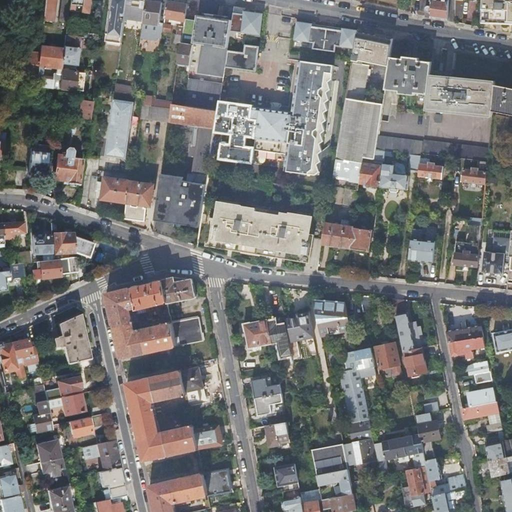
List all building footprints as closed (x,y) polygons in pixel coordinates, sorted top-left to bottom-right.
[(55,0),(44,0),(43,20),(53,21),(55,0)] [(61,0),(59,22),(66,23),(68,9),(69,0),(61,0)] [(69,0),(68,9),(88,11),(88,0),(91,0),(101,1),(100,0),(69,0)] [(122,43),(127,0),(111,0),(106,40),(122,43)] [(146,0),(146,7),(143,23),(150,24),(157,25),(160,25),(160,22),(163,3),(154,2),(153,0),(146,0)] [(199,11),(200,0),(191,0),(190,9),(199,11)] [(200,0),(199,11),(195,36),(195,41),(201,42),(197,72),(222,76),(224,65),(226,49),(229,29),(231,20),(217,17),(219,2),(206,0),(200,0)] [(428,16),(448,20),(448,0),(430,0),(430,5),(429,5),(428,5),(427,5),(426,6),(425,7),(425,8),(425,9),(425,10),(426,11),(427,12),(428,12),(428,16)] [(511,0),(483,0),(483,21),(511,22),(511,0)] [(185,21),(187,4),(167,1),(164,18),(169,19),(181,20),(185,21)] [(243,6),(233,4),(231,20),(229,29),(245,31),(245,33),(258,34),(261,11),(243,9),(243,6)] [(358,29),(358,27),(296,19),(294,37),(313,40),(312,46),(334,48),(335,42),(355,45),(358,29)] [(164,22),(160,22),(160,25),(157,25),(154,50),(160,51),(164,22)] [(374,32),(358,29),(355,45),(353,60),(352,62),(369,65),(372,65),(373,61),(389,64),(391,55),(394,38),(374,34),(374,32)] [(181,43),(178,62),(191,64),(195,41),(195,36),(185,35),(184,43),(181,43)] [(243,51),(226,49),(224,65),(255,69),(258,45),(244,43),(243,51)] [(36,76),(36,77),(41,78),(42,71),(42,67),(56,69),(55,73),(54,73),(53,79),(60,80),(61,71),(61,67),(62,64),(63,49),(40,46),(39,53),(37,71),(36,76)] [(64,46),(63,49),(62,64),(77,66),(79,47),(64,46)] [(19,74),(36,76),(37,71),(39,53),(30,52),(30,51),(15,49),(13,66),(20,67),(19,74)] [(429,93),(431,73),(432,61),(420,59),(420,57),(404,54),(403,57),(391,55),(389,64),(386,88),(399,90),(398,92),(415,94),(415,92),(429,93)] [(214,126),(214,131),(231,133),(230,142),(226,142),(226,141),(222,140),(222,141),(221,141),(219,158),(252,163),(254,148),(287,153),(285,167),(285,169),(316,173),(320,174),(320,170),(321,159),(323,149),(323,148),(322,152),(318,151),(319,141),(320,142),(323,140),(323,136),(324,129),(324,126),(323,121),(327,118),(324,110),(328,107),(326,100),(329,97),(330,87),(332,76),(333,62),(299,58),(292,110),(252,105),(252,103),(219,99),(217,109),(214,126)] [(352,62),(347,97),(364,100),(369,65),(352,62)] [(61,71),(60,80),(59,88),(82,91),(84,74),(61,71)] [(495,83),(495,82),(431,73),(429,93),(427,106),(492,114),(495,83)] [(189,90),(201,91),(202,79),(189,78),(189,90)] [(116,83),(115,91),(123,92),(124,85),(116,83)] [(511,86),(495,83),(492,114),(489,140),(511,144),(511,129),(506,128),(507,126),(510,114),(511,114),(511,86)] [(186,94),(185,104),(217,109),(219,99),(219,97),(187,92),(186,94)] [(173,99),(172,102),(185,104),(186,94),(178,93),(177,99),(173,99)] [(153,98),(143,96),(141,105),(151,106),(153,98)] [(364,157),(375,159),(377,149),(379,136),(384,103),(364,100),(347,97),(336,158),(363,162),(364,157)] [(92,102),(92,101),(81,100),(78,118),(90,119),(92,102)] [(185,104),(172,102),(171,108),(172,108),(171,120),(196,124),(200,124),(201,124),(214,126),(217,109),(185,104)] [(140,119),(170,123),(171,120),(172,108),(171,108),(151,106),(141,105),(140,119)] [(189,221),(200,223),(209,161),(214,131),(214,126),(201,124),(193,174),(188,173),(186,181),(172,178),(172,173),(163,172),(156,214),(175,217),(181,211),(189,221)] [(379,136),(377,149),(411,152),(421,153),(422,154),(422,152),(423,141),(379,136)] [(478,158),(488,159),(489,146),(423,139),(423,141),(422,152),(455,156),(478,158)] [(61,141),(59,141),(53,178),(68,180),(68,182),(79,184),(82,158),(72,156),(73,150),(71,148),(68,148),(66,145),(61,144),(61,141)] [(31,151),(28,171),(35,172),(35,173),(45,174),(48,153),(31,151)] [(409,170),(419,171),(420,159),(421,157),(421,153),(411,152),(409,170)] [(421,157),(420,159),(419,171),(419,174),(442,177),(444,165),(435,164),(435,161),(430,160),(430,158),(421,157)] [(360,181),(363,162),(336,158),(336,161),(333,176),(347,178),(343,205),(356,207),(357,204),(360,181)] [(485,183),(487,166),(488,159),(478,158),(478,167),(473,167),(472,169),(463,168),(462,180),(485,183)] [(383,163),(381,185),(391,186),(390,189),(391,190),(398,191),(399,190),(399,187),(408,188),(409,174),(408,174),(408,173),(406,173),(405,169),(406,168),(406,167),(406,165),(406,164),(405,162),(403,161),(401,161),(399,161),(396,160),(396,159),(394,159),(394,164),(383,163)] [(381,165),(363,162),(360,181),(367,182),(367,183),(378,184),(381,165)] [(102,199),(128,203),(131,182),(105,178),(104,183),(98,182),(97,190),(103,191),(102,199)] [(131,182),(128,203),(151,206),(154,185),(131,182)] [(218,200),(212,240),(228,242),(227,243),(241,246),(242,244),(277,250),(277,251),(291,253),(291,252),(304,254),(311,213),(289,209),(289,211),(281,210),(280,213),(254,209),(254,206),(241,204),(241,203),(218,200)] [(414,211),(427,212),(428,204),(415,202),(414,211)] [(468,224),(481,225),(482,217),(469,216),(468,224)] [(341,223),(353,225),(354,219),(342,217),(341,223)] [(350,246),(353,225),(341,223),(337,222),(337,221),(334,220),(334,222),(326,221),(322,242),(350,246)] [(24,221),(3,223),(5,239),(18,238),(18,236),(14,236),(14,234),(25,233),(24,221)] [(350,246),(369,249),(372,228),(353,225),(350,246)] [(54,234),(55,252),(74,252),(75,251),(88,257),(94,243),(73,237),(73,234),(64,234),(64,233),(54,234)] [(53,259),(53,253),(51,235),(44,235),(44,234),(33,235),(34,254),(43,253),(43,260),(53,259)] [(411,241),(409,258),(433,260),(434,249),(426,248),(426,245),(420,244),(420,242),(411,241)] [(454,263),(478,265),(479,248),(471,247),(471,250),(465,249),(464,252),(455,251),(454,263)] [(23,263),(31,262),(31,250),(17,252),(18,263),(23,263)] [(485,250),(484,270),(504,272),(505,252),(485,250)] [(53,259),(43,260),(36,261),(37,268),(32,269),(33,278),(60,275),(60,273),(78,271),(76,256),(53,259)] [(25,275),(23,263),(18,263),(9,264),(9,270),(0,270),(0,289),(7,288),(5,277),(25,275)] [(173,277),(163,279),(168,302),(196,296),(192,279),(173,277)] [(163,279),(131,287),(137,313),(140,312),(139,308),(146,307),(148,311),(153,310),(152,305),(165,302),(168,316),(170,315),(168,302),(163,279)] [(137,313),(131,287),(107,293),(114,327),(134,323),(134,322),(135,322),(134,321),(133,317),(138,316),(137,313)] [(374,309),(372,296),(360,295),(363,311),(374,309)] [(408,313),(406,300),(393,298),(397,315),(408,313)] [(349,316),(346,302),(314,300),(321,336),(352,329),(352,328),(349,316)] [(290,325),(287,326),(288,334),(292,333),(293,340),(314,335),(309,312),(298,314),(299,317),(289,319),(290,325)] [(404,351),(415,349),(408,313),(397,315),(404,351)] [(355,315),(349,316),(352,328),(358,327),(355,315)] [(67,362),(84,359),(75,316),(58,323),(61,335),(58,336),(58,337),(54,338),(56,346),(56,345),(57,348),(61,347),(60,344),(63,344),(67,362)] [(200,316),(172,321),(177,345),(205,339),(200,316)] [(287,326),(286,325),(277,326),(275,319),(268,320),(272,342),(279,340),(283,355),(292,354),(290,343),(288,334),(287,326)] [(272,342),(268,320),(260,321),(260,320),(254,322),(254,323),(246,324),(250,347),(252,346),(262,344),(273,343),(272,342)] [(177,345),(172,321),(140,328),(146,352),(177,345)] [(134,323),(114,327),(121,357),(146,352),(140,328),(140,327),(139,328),(133,330),(132,326),(135,325),(134,323)] [(447,331),(449,342),(484,335),(482,323),(447,331)] [(511,328),(494,332),(498,352),(511,349),(511,328)] [(473,348),(486,345),(484,335),(449,342),(452,355),(460,354),(460,353),(466,352),(467,357),(475,356),(474,350),(473,350),(473,348)] [(28,338),(12,342),(17,364),(23,362),(23,365),(38,361),(35,346),(30,347),(28,338)] [(17,364),(12,342),(3,344),(2,341),(1,341),(0,340),(0,352),(1,356),(0,355),(0,362),(2,362),(4,371),(16,369),(18,379),(26,377),(23,365),(23,362),(17,364)] [(297,342),(290,343),(292,354),(293,357),(300,356),(297,342)] [(402,374),(400,364),(396,342),(377,346),(381,368),(382,368),(393,365),(395,375),(402,374)] [(361,377),(376,374),(375,366),(371,347),(356,350),(356,352),(361,377)] [(428,371),(423,347),(415,349),(404,351),(403,351),(408,376),(428,371)] [(351,482),(367,479),(381,475),(378,460),(375,444),(371,426),(370,421),(361,377),(356,352),(346,354),(349,371),(341,373),(346,402),(335,405),(344,447),(346,456),(351,482)] [(260,360),(261,366),(275,364),(274,358),(260,360)] [(52,359),(38,362),(39,364),(40,369),(54,365),(52,359)] [(477,374),(491,371),(489,359),(475,362),(477,374)] [(182,370),(187,391),(204,387),(200,367),(182,370)] [(323,395),(333,393),(328,367),(318,369),(323,395)] [(182,370),(182,369),(151,377),(157,400),(183,394),(184,397),(184,399),(186,407),(190,406),(187,391),(182,370)] [(61,396),(80,392),(79,386),(81,385),(79,375),(58,380),(61,396)] [(31,379),(32,386),(43,384),(42,377),(31,379)] [(157,400),(151,377),(128,382),(127,383),(144,460),(146,460),(168,455),(163,431),(160,432),(155,409),(156,408),(155,407),(154,407),(153,401),(157,400)] [(276,402),(284,401),(280,383),(272,384),(268,385),(266,377),(253,380),(259,414),(273,412),(271,403),(276,402)] [(32,386),(31,387),(35,403),(37,403),(39,414),(34,415),(37,431),(53,427),(43,384),(32,386)] [(471,407),(498,402),(495,389),(468,395),(471,407)] [(61,396),(60,396),(64,414),(84,409),(80,392),(61,396)] [(484,415),(500,412),(498,402),(471,407),(462,409),(464,419),(484,415)] [(438,403),(425,403),(426,411),(439,411),(438,403)] [(431,412),(416,414),(420,434),(421,434),(424,450),(426,460),(437,458),(433,439),(441,437),(438,421),(433,422),(431,412)] [(486,425),(502,422),(500,412),(484,415),(486,425)] [(195,429),(191,413),(187,414),(190,425),(163,431),(168,455),(199,448),(195,429)] [(88,417),(69,421),(72,435),(91,431),(88,417)] [(271,445),(292,441),(288,421),(267,425),(271,445)] [(487,432),(503,429),(502,422),(486,425),(487,432)] [(195,429),(199,448),(224,443),(220,424),(195,429)] [(98,434),(100,442),(113,438),(112,431),(98,434)] [(421,434),(420,434),(375,444),(378,460),(399,455),(400,461),(410,459),(410,457),(414,456),(416,468),(427,466),(426,460),(424,450),(421,434)] [(100,442),(88,444),(91,456),(100,454),(103,470),(119,466),(113,438),(100,442)] [(40,462),(60,457),(56,440),(36,444),(40,462)] [(489,460),(510,456),(509,452),(506,453),(503,441),(486,444),(489,460)] [(12,442),(0,445),(0,464),(10,462),(8,450),(14,449),(12,442)] [(353,493),(351,482),(346,456),(344,447),(313,453),(320,489),(320,488),(323,499),(353,493)] [(507,460),(511,459),(511,455),(510,456),(489,460),(475,463),(475,470),(491,467),(493,476),(509,473),(507,460)] [(62,467),(60,457),(40,462),(43,472),(47,471),(48,476),(58,474),(57,468),(62,467)] [(429,474),(433,496),(446,493),(451,491),(459,489),(467,488),(466,483),(459,485),(457,476),(447,478),(448,483),(437,486),(436,483),(442,482),(437,458),(426,460),(427,466),(429,474)] [(280,485),(299,481),(296,462),(276,466),(280,485)] [(103,470),(98,471),(105,499),(126,494),(119,466),(103,470)] [(416,468),(408,470),(413,495),(425,492),(422,476),(429,474),(427,466),(416,468)] [(228,468),(204,472),(208,495),(232,490),(228,468)] [(208,495),(204,472),(149,485),(155,511),(176,511),(176,506),(192,503),(191,499),(205,496),(206,498),(205,499),(207,506),(208,506),(208,508),(211,507),(208,495)] [(23,491),(22,485),(16,486),(13,474),(0,476),(0,489),(2,496),(23,491)] [(507,511),(511,511),(511,477),(501,480),(504,494),(501,495),(503,502),(506,502),(507,511)] [(47,490),(51,510),(72,505),(67,485),(47,490)] [(305,511),(303,503),(301,492),(300,487),(283,491),(285,499),(283,502),(285,508),(287,510),(289,509),(289,511),(305,511)] [(469,495),(467,487),(467,488),(459,489),(451,491),(452,495),(455,494),(456,498),(469,495)] [(353,493),(323,499),(325,509),(333,507),(334,511),(340,511),(356,509),(353,493)] [(433,496),(436,510),(436,511),(443,511),(450,511),(446,493),(433,496)] [(126,494),(105,499),(96,500),(98,511),(121,511),(120,502),(127,500),(126,494)] [(0,499),(3,511),(21,511),(17,495),(0,499)] [(320,511),(319,501),(303,503),(305,511),(320,511)]
